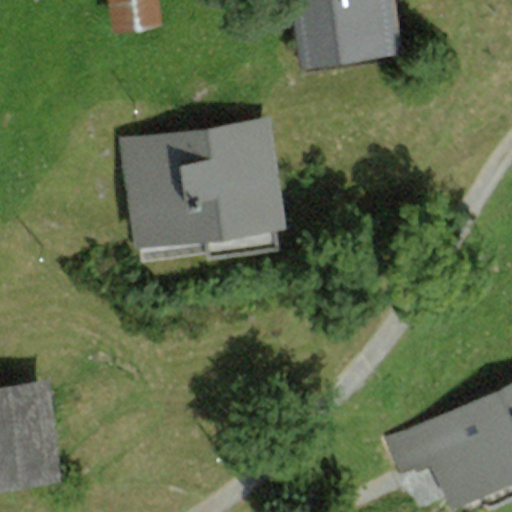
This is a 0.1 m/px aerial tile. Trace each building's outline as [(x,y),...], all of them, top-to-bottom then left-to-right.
[(111,0),(113,9),(150,4),(149,0),(111,0)] [(386,18),(312,30),(306,0),(294,0),(304,57),(390,43),(386,18)] [(306,0),(312,30),(386,18),(382,0),(306,0)] [(273,235),(268,195),(265,196),(254,116),(129,132),(142,228),(197,221),(200,245),(273,235)] [(431,440),(450,481),(511,451),(511,373),(388,432),(399,455),(431,440)] [(0,455),(39,452),(31,377),(0,380),(0,455)]
